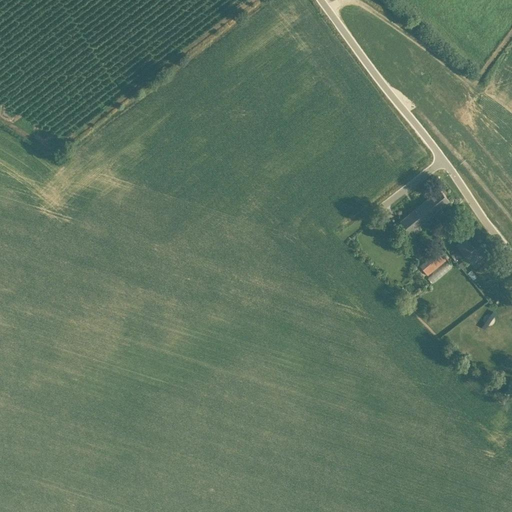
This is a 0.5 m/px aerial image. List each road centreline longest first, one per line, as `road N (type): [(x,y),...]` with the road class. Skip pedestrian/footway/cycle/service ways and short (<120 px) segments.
road 1 (unclassified): [(440,163),(321,0)]
road 2 (track): [(389,93),(408,97),(511,223)]
